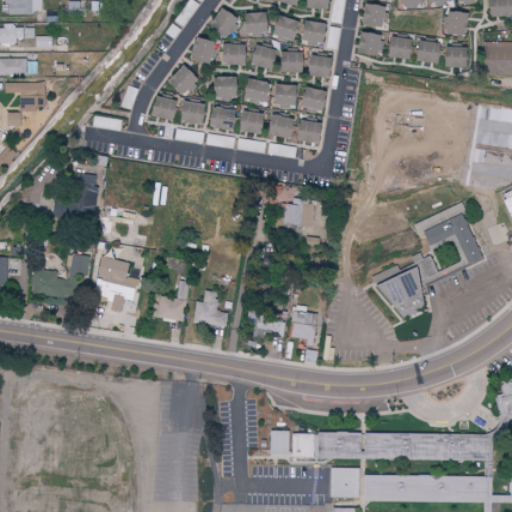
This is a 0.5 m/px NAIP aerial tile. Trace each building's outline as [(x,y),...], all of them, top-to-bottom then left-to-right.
[(3,0),(3,15),(40,16),(40,0),(3,0)] [(341,25),(342,0),(331,0),(330,24),(341,25)] [(511,0),(483,0),(485,18),(511,16),(511,0)] [(68,17),(85,17),(86,6),(77,6),(77,5),(69,5),(68,17)] [(359,28),(381,29),(382,6),(360,6),(359,28)] [(237,17),(218,7),(196,46),(192,44),(185,56),(203,66),(219,39),(223,41),(237,17)] [(324,27),(265,16),(243,12),(240,31),(268,36),(268,37),(321,47),(324,27)] [(442,36),(465,37),(466,13),(442,13),(442,36)] [(20,25),(0,24),(0,42),(20,43),(20,25)] [(32,38),(32,27),(21,27),(21,38),(32,38)] [(336,51),(339,29),(329,27),(325,50),(336,51)] [(354,56),(377,57),(378,35),(355,33),(354,56)] [(500,33),(486,33),(486,42),(500,42),(500,33)] [(50,36),(34,37),(35,47),(50,47),(50,36)] [(460,71),(462,47),(385,40),(383,60),(441,65),(441,69),(460,71)] [(511,76),(511,43),(482,43),(481,76),(511,76)] [(332,59),(248,48),(218,44),(216,65),(329,79),(332,59)] [(1,75),(25,75),(25,59),(2,58),(1,75)] [(36,61),(26,62),(26,74),(36,73),(36,61)] [(183,96),(192,76),(185,73),(187,69),(176,64),(165,88),(183,96)] [(207,96),(237,98),(238,77),(208,76),(207,96)] [(320,92),(242,77),(238,97),(316,112),(320,92)] [(5,83),(4,94),(9,94),(9,110),(43,111),(44,84),(5,83)] [(121,108),(131,110),(136,88),(125,86),(121,108)] [(202,126),(205,106),(150,97),(147,117),(202,126)] [(206,107),(204,127),(319,143),(322,123),(206,107)] [(21,113),(6,113),(5,126),(20,127),(21,113)] [(14,153),(5,146),(0,153),(0,164),(3,167),(14,153)] [(106,158),(94,155),(92,164),(104,167),(106,158)] [(80,198),(53,195),(51,211),(90,216),(96,176),(78,173),(77,184),(82,185),(80,198)] [(511,227),(511,195),(500,201),(511,227)] [(291,205),(283,204),(282,225),(312,226),(313,201),(291,200),(291,205)] [(482,258),(457,207),(416,227),(426,247),(446,237),(461,268),(482,258)] [(30,294),(76,299),(78,277),(87,278),(89,257),(70,255),(67,280),(55,279),(56,272),(33,269),(30,294)] [(127,263),(100,257),(94,280),(111,285),(109,292),(123,295),(121,299),(131,301),(136,280),(124,277),(127,263)] [(379,272),(385,318),(423,314),(421,297),(415,297),(412,268),(397,270),(379,272)] [(184,321),(188,285),(179,284),(177,299),(159,297),(156,318),(184,321)] [(223,328),(226,314),(213,311),(216,294),(202,291),(200,303),(194,302),(190,322),(223,328)] [(121,311),(121,296),(110,296),(110,310),(121,311)] [(251,336),(281,337),(281,320),(252,319),(251,336)] [(316,351),(305,350),(303,361),(314,363),(316,351)] [(503,419),(511,416),(511,377),(495,382),(503,419)] [(286,455),(286,431),(268,431),(268,454),(286,455)] [(289,455),(311,456),(311,434),(290,433),(289,455)] [(314,459),(478,460),(478,454),(485,454),(485,434),(314,433),(314,459)] [(358,469),(329,468),(328,497),(357,498),(358,469)] [(484,503),(485,477),(362,475),(361,501),(484,503)]
